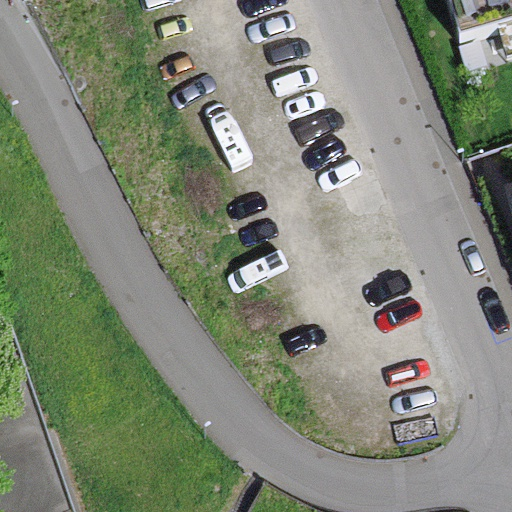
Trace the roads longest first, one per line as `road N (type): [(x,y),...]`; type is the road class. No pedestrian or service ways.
road 1 (residential): [(511,481),(391,497),(329,492),(226,421),(168,339),(0,31)]
road 2 (residential): [(511,425),(342,0)]
road 3 (primary): [(272,0),(0,28)]
